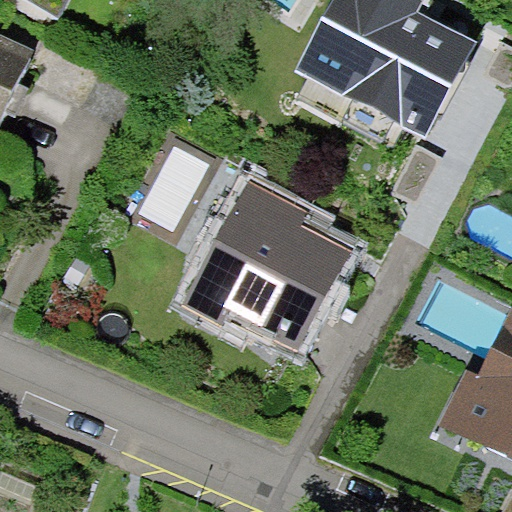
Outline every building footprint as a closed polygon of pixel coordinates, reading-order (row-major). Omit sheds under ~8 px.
[(33,0),(64,20),(77,0),(33,0)] [(344,114),(349,104),(419,140),(469,45),(419,19),(427,2),(422,0),(359,0),(309,96),(344,114)] [(0,39),(0,137),(37,56),(0,39)] [(229,326),(235,316),(305,352),(354,257),(304,231),(313,214),(259,186),(195,308),(229,326)] [(511,462),(511,343),(492,386),(476,378),(450,433),(511,462)]
